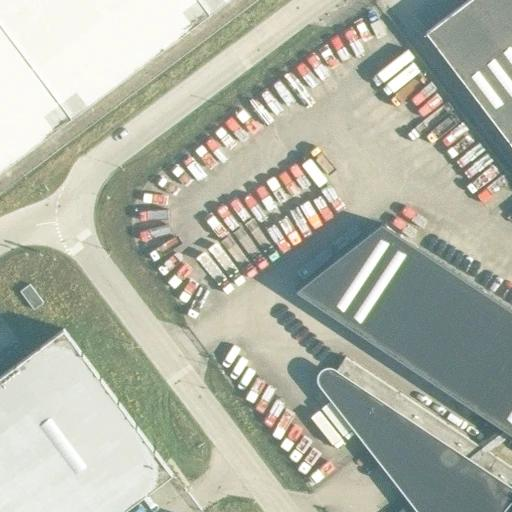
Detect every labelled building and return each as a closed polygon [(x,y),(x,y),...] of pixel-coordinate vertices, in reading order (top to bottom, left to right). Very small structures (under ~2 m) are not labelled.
[(0,0),(0,169),(225,0),(0,0)] [(511,0),(466,0),(426,31),(511,143),(511,0)] [(511,307),(383,222),(358,241),(296,288),(511,434),(511,307)] [(30,283),(20,290),(34,309),(44,301),(30,283)] [(0,511),(119,511),(173,472),(171,470),(64,327),(29,353),(0,375),(0,511)] [(396,511),(408,511),(417,506),(421,503),(425,509),(427,511),(492,511),(495,509),(510,492),(511,493),(511,467),(357,363),(330,386),(395,466),(398,465),(405,475),(403,477),(416,497),(412,500),(396,511)]
